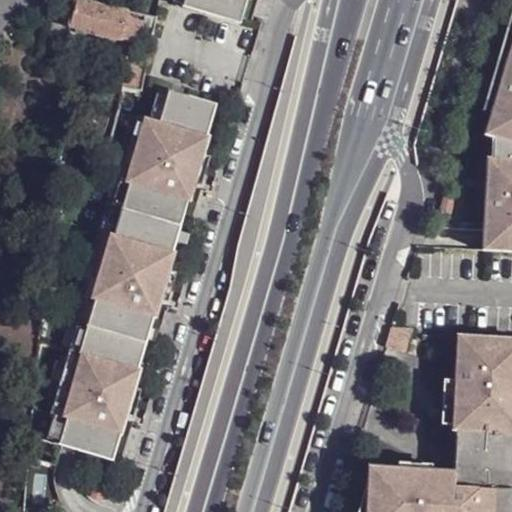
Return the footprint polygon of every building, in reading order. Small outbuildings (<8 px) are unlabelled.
[(128,12),(76,0),(69,32),(122,43),(122,40),(138,44),(143,22),(127,18),(128,12)] [(184,0),(182,6),(182,9),(240,26),(247,2),(251,2),(251,0),(184,0)] [(511,44),(484,138),(495,139),(493,162),(487,161),(483,252),(511,253),(511,44)] [(160,89),(146,85),(137,117),(151,121),(160,89)] [(216,106),(160,89),(151,121),(137,117),(120,184),(128,186),(113,238),(105,235),(85,300),(95,302),(79,353),(70,350),(51,416),(62,419),(54,445),(112,462),(137,369),(140,370),(155,317),(158,319),(176,255),(173,255),(188,203),(191,204),(209,138),(206,137),(216,106)] [(456,197),(445,194),(440,212),(451,215),(456,197)] [(511,511),(511,339),(457,336),(455,381),(453,426),(453,431),(458,432),(455,477),(432,476),(399,474),(399,469),(371,467),(364,487),(368,487),(365,511),(511,511)] [(455,381),(445,380),(443,426),(453,426),(455,381)] [(433,464),(399,462),(399,469),(399,474),(432,476),(433,464)] [(106,481),(95,478),(90,498),(101,502),(106,481)]
